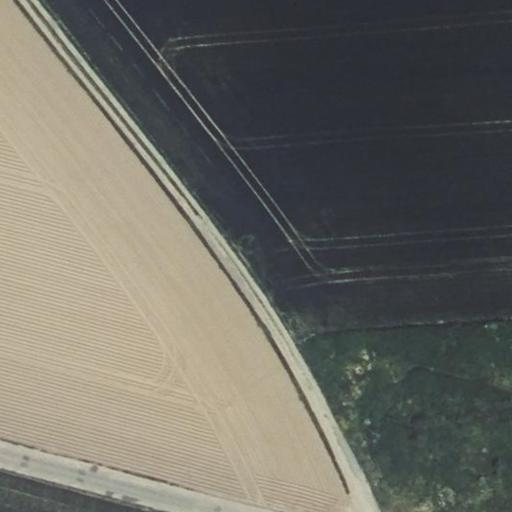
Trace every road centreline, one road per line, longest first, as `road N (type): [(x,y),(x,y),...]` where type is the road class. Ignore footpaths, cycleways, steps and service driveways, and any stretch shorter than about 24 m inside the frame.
road 1 (track): [(368,511),(301,372),(251,290),(27,0)]
road 2 (unclassified): [(0,455),(213,511)]
